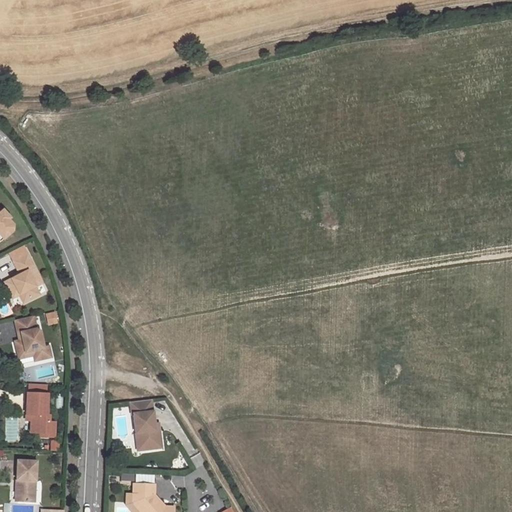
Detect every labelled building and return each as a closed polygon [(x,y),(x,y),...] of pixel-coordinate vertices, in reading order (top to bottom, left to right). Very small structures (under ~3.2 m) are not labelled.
[(0,213),(0,212),(0,236),(3,240),(12,232),(12,226),(7,221),(9,219),(2,211),(0,213)] [(16,280),(15,278),(4,283),(9,292),(16,289),(19,295),(23,303),(39,295),(35,287),(42,284),(27,255),(13,262),(19,273),(21,277),(16,280)] [(16,289),(9,292),(12,299),(19,295),(16,289)] [(33,316),(14,321),(17,334),(20,334),(21,340),(18,341),(14,342),(17,354),(32,351),(33,356),(34,361),(50,358),(48,347),(42,348),(39,332),(36,330),(33,316)] [(32,351),(17,354),(18,359),(33,356),(32,351)] [(47,395),(27,394),(26,416),(31,416),(30,433),(48,434),(47,438),(54,438),(55,423),(49,423),(49,417),(46,416),(47,395)] [(153,400),(132,402),(133,415),(135,415),(137,434),(142,433),(144,450),(163,448),(161,430),(157,431),(156,424),(153,400)] [(19,481),(19,502),(34,503),(36,463),(17,462),(17,481),(19,481)] [(155,495),(156,485),(135,484),(134,503),(140,503),(147,510),(144,511),(175,511),(175,507),(167,507),(160,500),(155,500),(155,495)] [(140,503),(134,503),(142,511),(144,511),(147,510),(140,503)]
